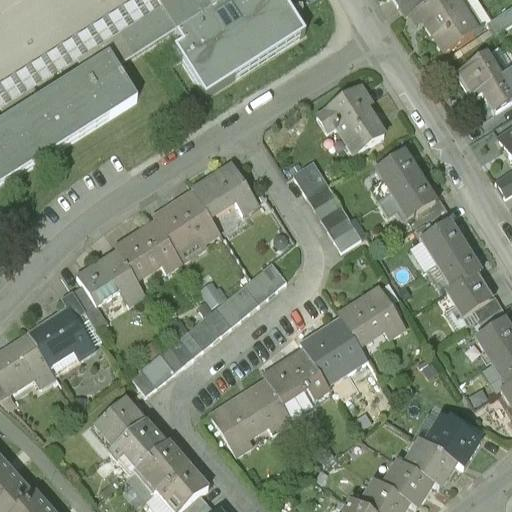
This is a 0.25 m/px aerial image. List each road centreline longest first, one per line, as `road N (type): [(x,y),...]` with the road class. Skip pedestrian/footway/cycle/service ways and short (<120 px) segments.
road 1 (residential): [(247,511),(176,432),(173,403),(308,284),(314,254),(233,128)]
road 2 (residential): [(0,308),(68,236),(233,128)]
road 3 (residential): [(511,262),(380,44)]
road 4 (residential): [(233,128),(380,44)]
